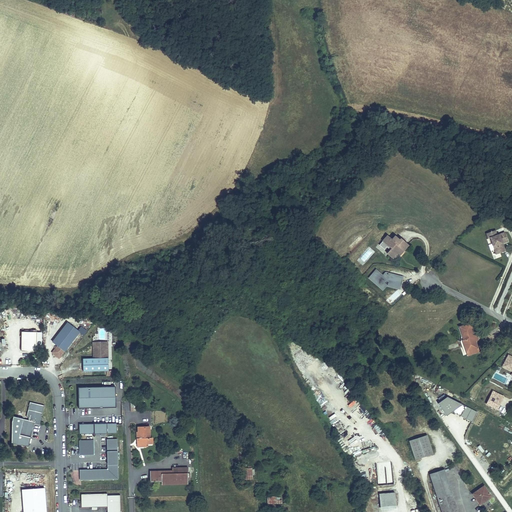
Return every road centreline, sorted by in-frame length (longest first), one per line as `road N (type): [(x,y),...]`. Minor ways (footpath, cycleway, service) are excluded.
road 1 (residential): [(0,371),(40,372),(57,388),(62,511)]
road 2 (unknown): [(2,489),(9,461),(97,460),(100,440)]
road 3 (unknown): [(511,504),(441,406)]
